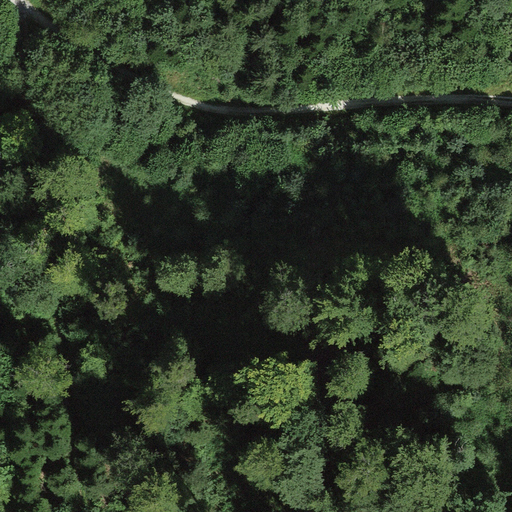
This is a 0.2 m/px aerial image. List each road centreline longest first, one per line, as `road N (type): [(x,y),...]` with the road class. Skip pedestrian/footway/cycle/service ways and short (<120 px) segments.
road 1 (track): [(16,0),(171,97),(273,111),(400,98),(511,100)]
road 2 (track): [(82,511),(84,426),(55,188),(24,107),(15,0)]
